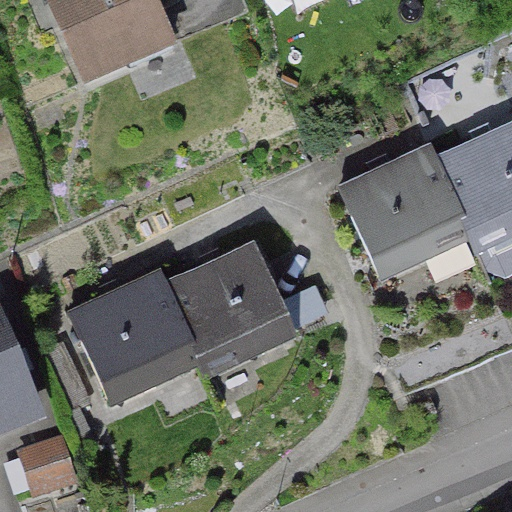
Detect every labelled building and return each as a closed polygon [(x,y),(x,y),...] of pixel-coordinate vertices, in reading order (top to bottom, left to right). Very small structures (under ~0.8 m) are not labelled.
[(43,0),(80,84),(167,47),(146,0),(43,0)] [(511,128),(432,166),(425,153),(424,153),(463,238),(469,252),(470,252),(481,275),(500,281),(511,275),(511,128)] [(374,280),(462,239),(463,238),(424,153),(335,194),(374,280)] [(288,336),(249,251),(161,292),(155,278),(154,279),(192,365),(198,378),(288,336)] [(64,320),(104,405),(192,365),(154,279),(64,320)] [(0,341),(0,425),(30,414),(0,341)] [(70,483),(57,445),(33,453),(46,491),(70,483)]
